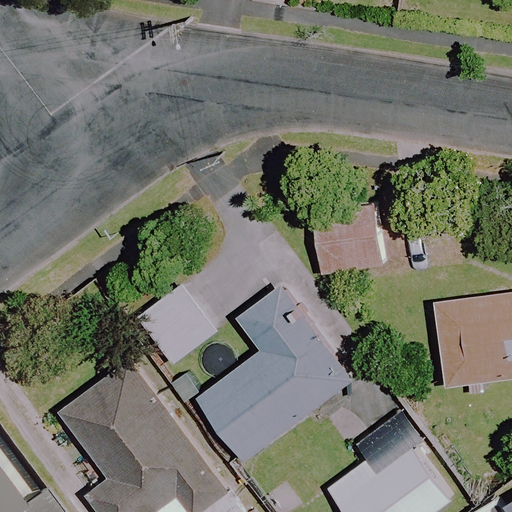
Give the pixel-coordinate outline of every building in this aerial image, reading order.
[(395,201),(324,201),(325,269),(395,269),(395,201)] [(225,331),(190,280),(143,314),(179,364),(225,331)] [(360,377),(289,281),(244,315),(270,349),(205,397),(251,459),(360,377)] [(511,376),(511,291),(441,300),(451,383),(511,376)] [(250,511),(136,357),(66,409),(116,476),(92,494),(105,511),(159,511),(162,510),(163,511),(250,511)] [(441,511),(458,500),(419,445),(381,472),(371,457),(332,485),(351,511),(441,511)] [(19,511),(0,484),(0,511),(59,511),(46,493),(19,511)]
